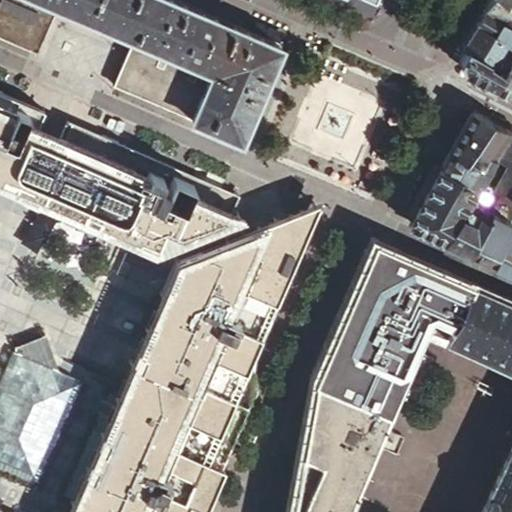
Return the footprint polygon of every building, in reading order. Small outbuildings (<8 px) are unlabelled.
[(55,1),(51,0),(0,0),(0,35),(34,50),(55,1)] [(51,0),(55,1),(92,17),(131,33),(144,0),(51,0)] [(215,68),(193,119),(237,137),(277,43),(177,0),(144,0),(131,33),(215,68)] [(511,0),(485,0),(482,6),(511,20),(511,46),(510,51),(500,67),(492,82),(511,92),(511,0)] [(461,42),(464,44),(490,57),(488,60),(500,67),(510,51),(499,45),(505,35),(511,38),(511,20),(482,6),(461,42)] [(110,83),(193,119),(215,68),(131,33),(110,83)] [(510,51),(511,46),(511,38),(505,35),(499,45),(510,51)] [(462,67),(492,82),(500,67),(488,60),(490,57),(464,44),(458,56),(460,62),(462,67)] [(0,106),(36,122),(41,110),(0,91),(0,106)] [(0,184),(2,185),(3,182),(8,184),(20,157),(36,122),(0,106),(0,184)] [(470,112),(441,163),(453,171),(467,147),(471,148),(489,118),(476,111),(473,112),(470,112)] [(453,171),(479,187),(483,179),(495,155),(509,129),(498,123),(489,118),(471,148),(467,147),(453,171)] [(64,120),(59,132),(137,167),(175,183),(229,207),(244,192),(64,120)] [(511,130),(509,129),(495,155),(506,161),(494,185),(511,193),(511,130)] [(137,167),(59,132),(30,197),(104,230),(139,245),(227,210),(229,207),(175,183),(137,167)] [(414,226),(492,261),(505,234),(511,220),(511,219),(472,200),(479,187),(453,171),(441,163),(440,162),(412,217),(414,226)] [(483,179),(479,187),(472,200),(511,219),(511,193),(494,185),(483,179)] [(271,221),(265,223),(267,224),(269,226),(271,228),(272,229),(273,231),(273,232),(273,234),(273,236),(272,239),(271,242),(267,255),(258,283),(251,305),(244,333),(234,371),(225,416),(240,380),(242,381),(241,382),(241,383),(241,385),(242,386),(242,387),(244,388),(251,391),(254,383),(254,382),(254,381),(254,379),(253,379),(252,378),(251,377),(243,374),(253,351),(270,312),(311,219),(306,214),(299,209),(271,221)] [(69,511),(182,511),(185,506),(187,502),(221,423),(225,416),(234,371),(244,333),(251,305),(258,283),(267,255),(271,242),(272,239),(273,236),(273,234),(273,232),(273,231),(272,229),(271,228),(269,226),(267,224),(265,223),(227,239),(175,260),(174,259),(160,290),(162,291),(160,296),(142,337),(102,427),(67,507),(69,511)] [(511,237),(505,234),(492,261),(511,270),(511,237)] [(447,339),(448,338),(472,283),(373,240),(344,306),(312,377),(297,457),(356,481),(425,329),(447,339)] [(511,511),(511,301),(472,283),(448,338),(511,369),(511,437),(475,511),(511,511)] [(11,348),(0,373),(0,469),(35,485),(44,463),(81,379),(54,368),(43,334),(26,340),(13,344),(15,349),(11,348)] [(297,457),(286,511),(341,511),(356,481),(297,457)]
